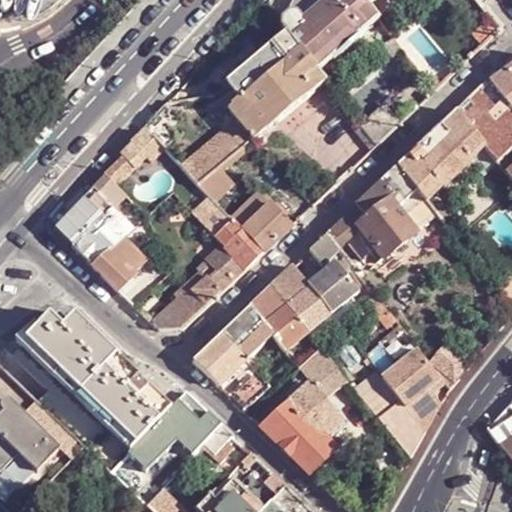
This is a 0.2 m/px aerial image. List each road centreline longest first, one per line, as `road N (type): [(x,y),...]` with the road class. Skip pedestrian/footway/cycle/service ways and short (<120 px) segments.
road 1 (residential): [(511,47),(175,364)]
road 2 (tertiary): [(198,0),(0,216)]
road 3 (residential): [(0,223),(139,351),(175,364)]
road 4 (residential): [(175,364),(332,511)]
road 5 (tertiary): [(414,511),(511,355)]
